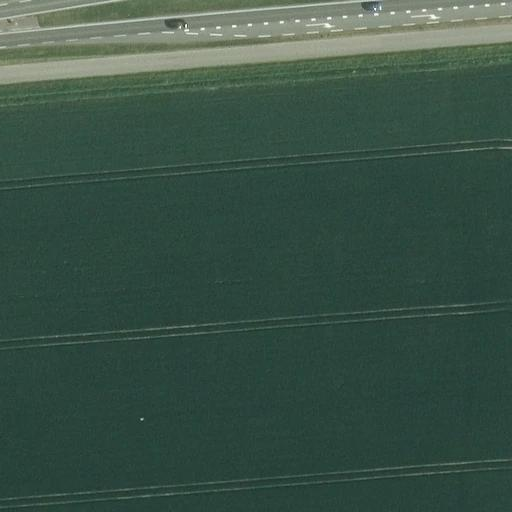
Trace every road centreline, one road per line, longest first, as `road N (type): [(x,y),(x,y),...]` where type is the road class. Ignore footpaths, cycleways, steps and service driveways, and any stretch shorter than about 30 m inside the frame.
road 1 (primary): [(0,44),(511,0)]
road 2 (unclassified): [(0,76),(511,33)]
